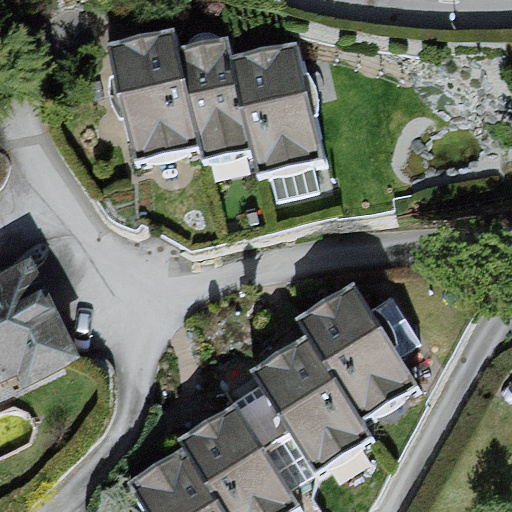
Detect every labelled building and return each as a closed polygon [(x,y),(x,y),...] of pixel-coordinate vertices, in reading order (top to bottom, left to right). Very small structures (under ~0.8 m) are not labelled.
[(174,39),(111,53),(138,177),(202,162),(179,59),(174,39)] [(231,47),(179,59),(202,162),(206,179),(257,167),(235,68),(231,47)] [(304,53),(235,68),(257,167),(264,195),(332,180),(304,53)] [(33,262),(0,277),(0,387),(77,352),(33,262)] [(293,332),(305,350),(368,444),(432,401),(357,289),(293,332)] [(235,393),(245,407),(305,502),(380,454),(368,444),(305,350),(235,393)] [(180,448),(187,461),(220,511),(311,511),(305,502),(245,407),(180,448)] [(220,511),(187,461),(135,494),(146,511),(220,511)]
